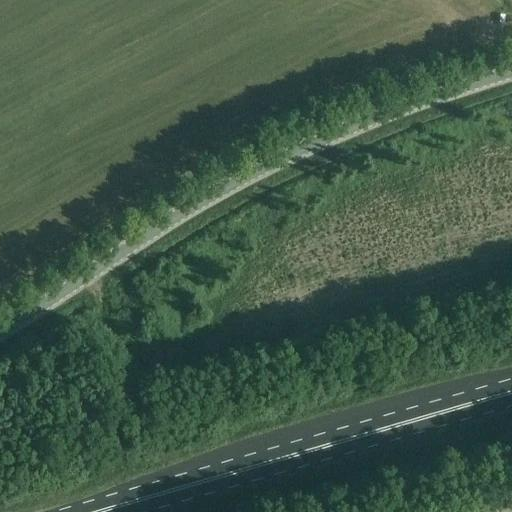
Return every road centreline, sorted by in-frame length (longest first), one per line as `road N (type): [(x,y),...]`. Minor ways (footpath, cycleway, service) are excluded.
road 1 (unclassified): [(511,75),(369,121),(237,183),(0,333)]
road 2 (primary): [(106,511),(511,394)]
